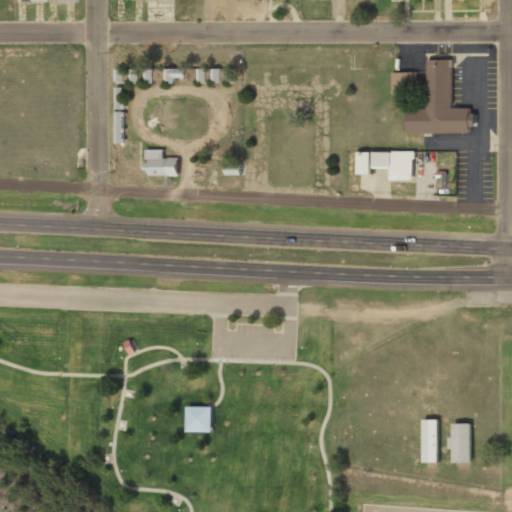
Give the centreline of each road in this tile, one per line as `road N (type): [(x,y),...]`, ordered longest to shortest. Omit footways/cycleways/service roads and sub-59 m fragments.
road 1 (trunk): [(511,263),(488,249),(0,225)]
road 2 (trunk): [(0,258),(485,278),(511,263)]
road 3 (residential): [(511,33),(0,33)]
road 4 (residential): [(507,210),(0,186)]
road 5 (residential): [(511,263),(508,0)]
road 6 (residential): [(97,230),(96,0)]
